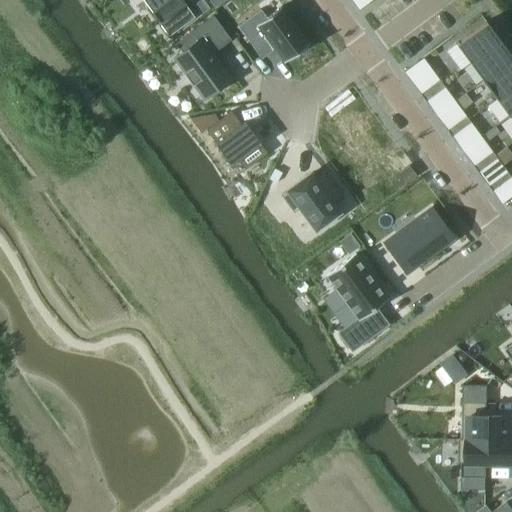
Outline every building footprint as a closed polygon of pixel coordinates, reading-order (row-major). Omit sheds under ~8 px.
[(143,0),(152,12),(151,12),(159,22),(158,22),(169,36),(194,17),(185,5),(185,4),(182,0),(143,0)] [(202,0),(200,0),(196,4),(203,13),(209,9),(202,0)] [(260,10),(237,26),(254,49),(267,39),(284,62),(309,45),(281,7),(266,18),(260,10)] [(182,53),(175,59),(185,72),(183,73),(192,85),(193,84),(203,98),(229,79),(211,54),(231,40),(213,16),(183,38),(190,48),(182,53)] [(455,44),(446,51),(460,70),(470,63),(470,64),(500,41),(486,22),(455,44)] [(511,57),(500,41),(470,64),(483,81),(511,59),(511,57)] [(511,59),(483,81),(496,99),(511,86),(511,59)] [(438,79),(429,86),(436,95),(445,89),(438,79)] [(429,86),(420,93),(426,102),(436,95),(429,86)] [(511,86),(496,99),(508,116),(511,113),(511,86)] [(214,114),(189,119),(201,134),(206,130),(216,144),(215,144),(231,165),(237,160),(244,170),(267,153),(244,123),(241,125),(231,111),(218,121),(214,114)] [(358,112),(333,131),(366,176),(391,157),(358,112)] [(465,116),(456,123),(462,131),(471,124),(465,116)] [(456,123),(446,129),(452,137),(462,131),(456,123)] [(491,152),(482,158),(488,166),(497,159),(491,152)] [(482,158),(473,165),(479,173),(488,166),(482,158)] [(506,172),(488,186),(493,192),(511,178),(506,172)] [(310,174),(281,195),(293,213),(300,208),(316,229),(338,213),(331,204),(341,197),(325,174),(315,181),(310,174)] [(398,235),(386,244),(406,271),(451,238),(431,211),(416,222),(398,235)] [(349,233),(339,242),(349,255),(360,246),(349,233)] [(355,254),(325,276),(326,277),(327,276),(358,319),(339,333),(352,351),(387,325),(375,308),(388,299),(387,298),(386,298),(355,255),(356,255),(355,254)] [(455,384),(468,375),(453,354),(440,364),(455,384)] [(462,439),(462,440),(511,440),(511,416),(486,416),(487,402),(463,402),(462,439)] [(459,439),(459,464),(462,464),(462,478),(486,478),(486,464),(511,464),(511,440),(462,440),(462,439),(459,439)] [(511,511),(511,509),(507,502),(492,511),(511,511)]
